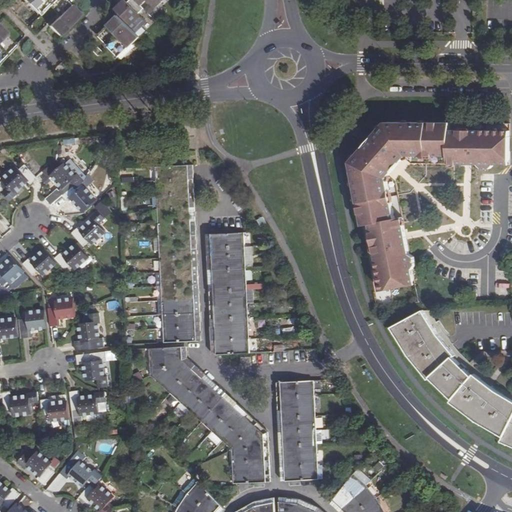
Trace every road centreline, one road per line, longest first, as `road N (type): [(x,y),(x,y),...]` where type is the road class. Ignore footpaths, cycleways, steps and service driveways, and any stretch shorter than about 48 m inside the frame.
road 1 (tertiary): [(504,475),(423,417),(377,360),(347,299),(311,147)]
road 2 (residential): [(216,372),(206,361),(201,173)]
road 3 (tertiary): [(50,110),(204,86)]
road 4 (tertiary): [(360,62),(511,63)]
road 5 (residential): [(511,171),(500,185),(501,227),(487,255),(467,262),(443,255)]
